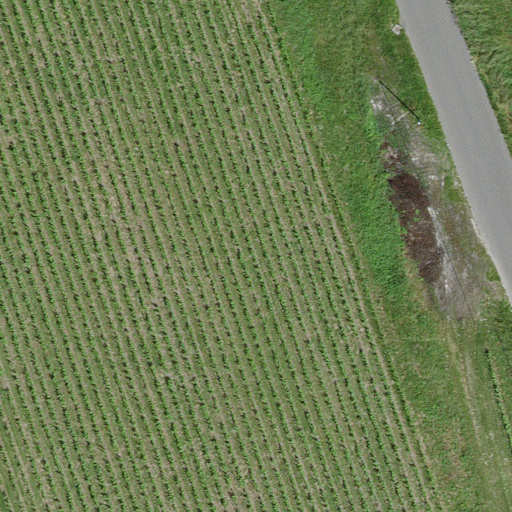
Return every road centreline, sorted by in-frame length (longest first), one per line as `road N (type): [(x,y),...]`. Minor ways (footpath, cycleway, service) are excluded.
road 1 (track): [(505,211),(464,291),(460,333),(509,511)]
road 2 (tertiary): [(426,0),(511,227)]
